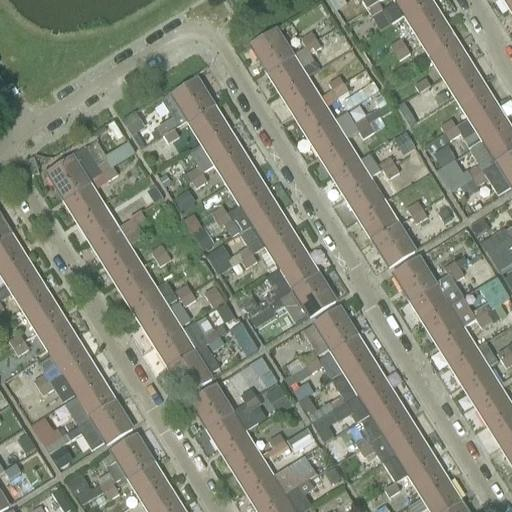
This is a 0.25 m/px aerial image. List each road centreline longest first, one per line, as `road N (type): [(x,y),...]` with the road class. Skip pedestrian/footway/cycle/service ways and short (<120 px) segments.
road 1 (residential): [(28,133),(177,39),(214,38),(497,511)]
road 2 (residential): [(1,150),(93,294),(99,326),(156,419),(226,511)]
